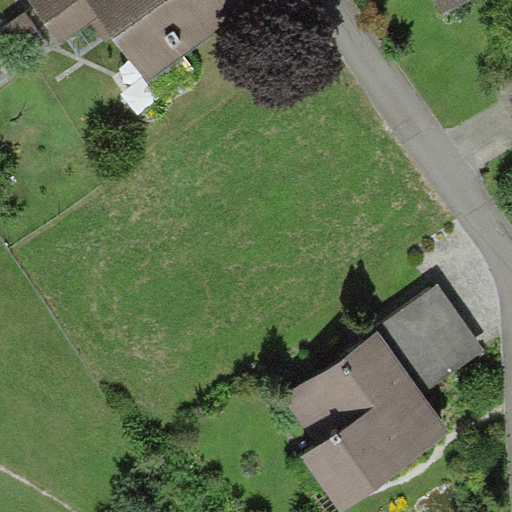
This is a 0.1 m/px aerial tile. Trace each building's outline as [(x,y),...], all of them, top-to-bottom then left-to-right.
[(99,0),(39,0),(63,33),(90,14),(103,5),(99,0)] [(242,7),(236,0),(99,0),(103,5),(118,25),(151,72),(242,7)] [(105,34),(118,25),(103,5),(90,14),(105,34)] [(438,275),(380,318),(427,382),(485,340),(438,275)] [(380,318),(378,315),(283,384),(315,429),(301,439),(342,495),(360,482),(451,416),(427,382),(380,318)]
